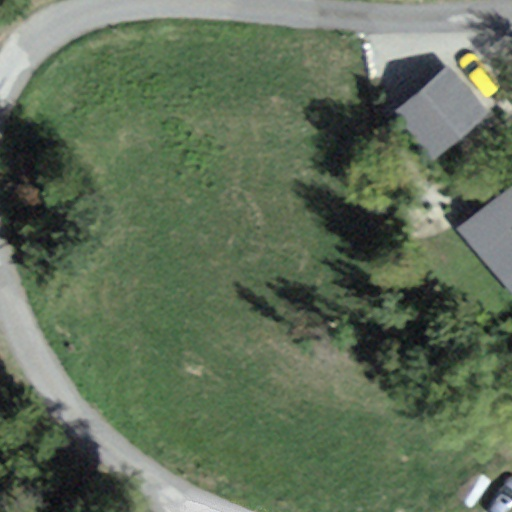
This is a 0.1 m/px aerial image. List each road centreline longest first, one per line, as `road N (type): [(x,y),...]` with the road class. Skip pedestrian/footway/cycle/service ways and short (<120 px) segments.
road 1 (residential): [(0,67),(32,32),(102,7),(174,2),(346,16),(511,14)]
road 2 (residential): [(197,511),(151,484),(52,386),(0,287)]
